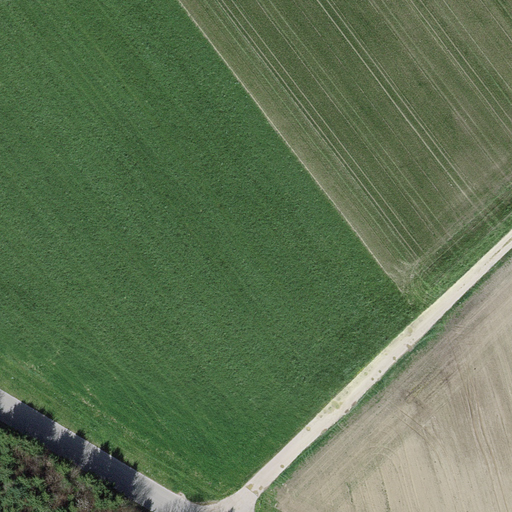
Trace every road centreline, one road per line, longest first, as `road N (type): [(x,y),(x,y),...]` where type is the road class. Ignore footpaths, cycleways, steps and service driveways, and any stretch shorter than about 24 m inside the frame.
road 1 (track): [(511,243),(231,511)]
road 2 (tertiary): [(180,511),(0,403)]
